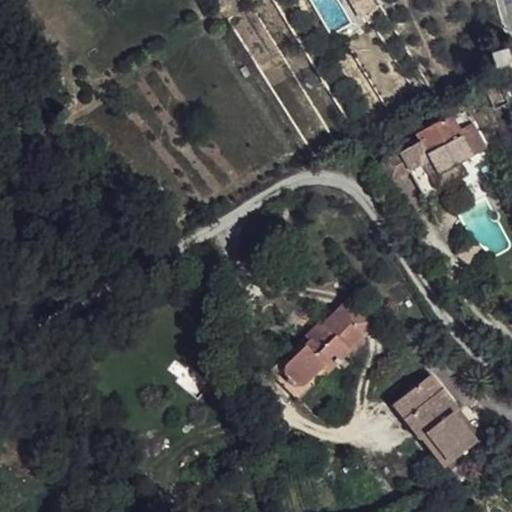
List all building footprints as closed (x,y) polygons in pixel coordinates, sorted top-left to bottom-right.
[(501,55),(490,58),(494,69),(501,64),(501,55)] [(416,140),(401,148),(410,166),(420,161),(425,158),(434,176),(456,163),(482,148),(472,125),(456,130),(447,117),(413,134),(416,140)] [(425,158),(420,161),(434,191),(464,173),(456,163),(434,176),(425,158)] [(368,299),(339,274),(324,290),(353,317),(368,299)] [(353,317),(324,290),(310,307),(317,313),(303,330),(288,319),(259,356),(291,384),(353,317)] [(428,376),(408,389),(392,407),(446,466),(474,441),(453,414),(460,408),(428,376)]
